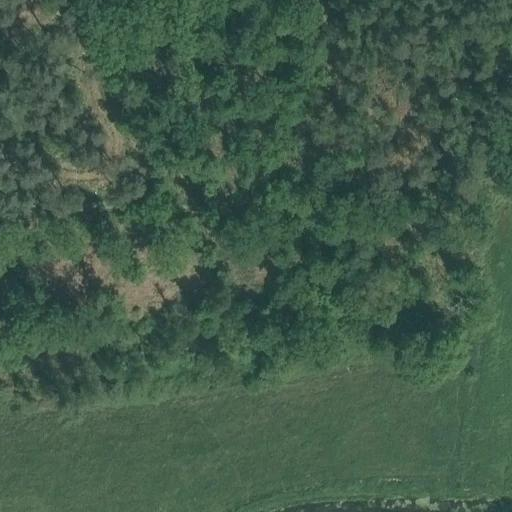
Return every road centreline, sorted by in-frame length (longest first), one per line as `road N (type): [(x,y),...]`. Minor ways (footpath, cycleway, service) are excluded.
road 1 (track): [(0,210),(251,208),(328,181),(369,201),(511,182)]
road 2 (track): [(324,0),(375,73),(368,153),(328,181)]
